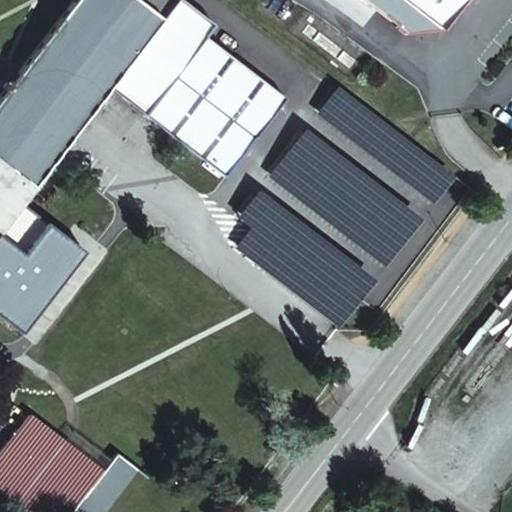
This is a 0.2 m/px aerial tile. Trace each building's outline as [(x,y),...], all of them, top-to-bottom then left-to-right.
[(0,236),(16,249),(42,215),(20,198),(106,86),(167,8),(172,0),(73,0),(0,96),(0,236)] [(384,0),(395,8),(401,0),(403,0),(442,30),(465,0),(384,0)] [(144,115),(205,37),(167,8),(106,86),(144,115)] [(283,96),(205,37),(144,115),(223,175),(283,96)] [(57,445),(59,441),(24,415),(0,447),(0,491),(27,511),(71,511),(100,473),(84,460),(82,463),(57,445)] [(84,460),(59,441),(57,445),(82,463),(84,460)]
